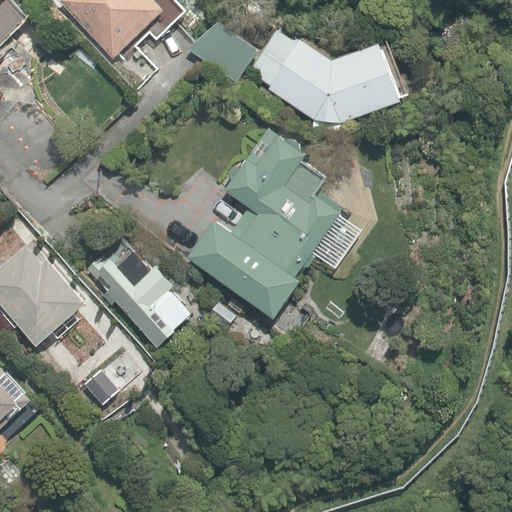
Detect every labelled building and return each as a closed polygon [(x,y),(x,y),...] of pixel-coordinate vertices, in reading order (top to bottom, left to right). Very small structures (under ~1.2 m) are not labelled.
[(0,0),(0,93),(2,92),(8,99),(10,97),(32,76),(10,53),(0,41),(0,25),(6,20),(0,13),(0,0)] [(62,0),(115,58),(147,29),(155,37),(188,8),(180,0),(62,0)] [(189,48),(237,83),(263,48),(223,18),(189,48)] [(312,127),(344,133),(349,126),(413,95),(392,39),(336,58),(283,26),(254,73),(274,85),(271,90),(318,118),(312,127)] [(122,102),(134,99),(131,87),(119,89),(122,102)] [(189,256),(277,316),(302,279),(298,276),(305,266),(309,269),(317,258),(314,256),(321,246),(330,253),(352,220),(341,212),(346,206),(321,188),(329,177),(304,159),(308,154),(269,128),(249,157),(227,189),(251,205),(233,231),(215,218),(189,256)] [(120,299),(162,346),(186,325),(162,298),(179,283),(161,263),(154,270),(121,233),(85,264),(108,290),(105,293),(114,303),(120,299)] [(0,293),(10,305),(41,342),(89,301),(52,257),(47,262),(32,244),(10,262),(0,270),(0,293)] [(241,315),(220,300),(209,317),(229,331),(241,315)] [(157,385),(132,350),(83,386),(108,421),(157,385)] [(0,432),(10,423),(37,398),(10,367),(6,363),(0,368),(0,432)] [(0,464),(0,470),(14,488),(26,479),(9,457),(0,464)]
